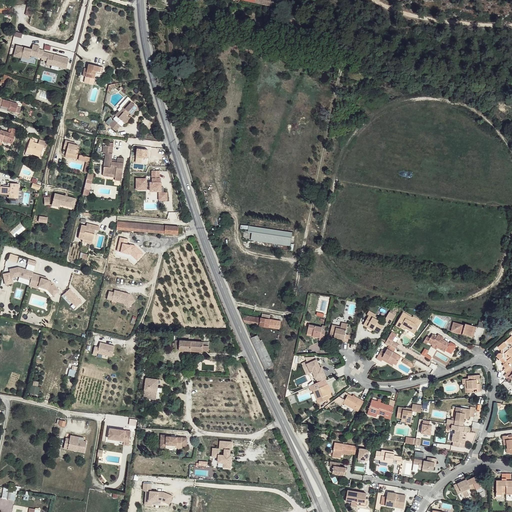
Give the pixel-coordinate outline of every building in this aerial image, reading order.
[(245,0),(252,1),(282,8),(284,0),(283,0),(245,0)] [(17,46),(14,55),(29,60),(31,55),(31,56),(32,53),(38,54),(39,50),(40,47),(33,45),(32,50),(17,46)] [(44,51),(39,50),(38,54),(32,53),(31,56),(42,59),(44,53),(44,51)] [(69,60),(49,54),(47,61),(47,62),(52,63),(51,66),(66,70),(69,60)] [(93,71),(100,72),(101,67),(86,63),(84,68),(81,67),(79,75),(90,78),(93,71)] [(19,105),(1,99),(0,102),(0,103),(2,105),(2,106),(9,108),(9,110),(16,113),(19,105)] [(129,101),(122,108),(124,111),(122,114),(119,112),(119,111),(115,115),(124,124),(129,118),(126,115),(128,112),(132,115),(138,108),(129,101)] [(114,120),(115,121),(121,126),(122,127),(124,124),(117,117),(114,120)] [(115,121),(109,126),(116,131),(121,126),(115,121)] [(0,140),(2,141),(12,144),(15,135),(1,130),(0,132),(0,140)] [(31,139),(26,152),(40,157),(44,146),(41,145),(40,145),(34,143),(35,140),(31,139)] [(73,144),(74,143),(65,140),(63,149),(67,150),(66,153),(75,155),(78,146),(75,145),(73,144)] [(107,153),(108,146),(104,146),(103,153),(106,154),(103,173),(116,175),(115,180),(122,181),(124,159),(118,158),(118,161),(117,162),(112,162),(112,160),(113,154),(107,153)] [(84,172),(88,173),(91,158),(80,155),(79,160),(87,162),(84,172)] [(136,179),(137,190),(146,190),(146,186),(150,186),(150,191),(159,191),(159,200),(166,200),(166,193),(163,193),(163,189),(161,189),(161,187),(161,178),(159,178),(159,171),(152,171),(152,182),(146,182),(146,179),(136,179)] [(8,187),(0,186),(0,189),(0,193),(9,194),(14,194),(14,196),(18,196),(19,184),(10,183),(10,187),(8,187)] [(76,198),(55,193),(53,203),(74,208),(76,198)] [(118,221),(117,229),(178,235),(178,226),(118,221)] [(78,238),(83,239),(92,241),(95,230),(98,230),(99,226),(87,223),(86,226),(82,225),(78,238)] [(292,233),(250,226),(249,232),(253,233),(252,240),(290,246),(292,233)] [(10,253),(8,259),(17,262),(19,256),(10,253)] [(35,266),(28,263),(26,270),(34,272),(35,266)] [(33,273),(34,272),(26,270),(19,267),(10,269),(12,277),(18,276),(31,280),(33,273)] [(42,276),(33,273),(31,280),(31,281),(40,284),(39,286),(47,289),(54,295),(59,290),(51,282),(50,281),(50,280),(42,278),(42,276)] [(31,280),(20,276),(18,281),(30,284),(31,281),(31,280)] [(135,300),(129,294),(128,295),(126,293),(114,290),(114,292),(109,291),(107,299),(112,300),(113,296),(117,298),(117,301),(123,303),(128,308),(135,300)] [(369,327),(378,333),(379,333),(384,324),(374,318),(375,315),(368,311),(366,314),(369,316),(367,318),(368,319),(368,320),(366,319),(363,326),(368,329),(369,327)] [(262,318),(242,315),(245,323),(280,329),(281,321),(269,319),(270,315),(263,313),(262,318)] [(390,325),(395,317),(389,313),(384,322),(390,325)] [(418,324),(420,320),(415,317),(414,319),(403,313),(397,324),(402,327),(407,331),(408,330),(409,327),(417,332),(421,326),(418,324)] [(348,330),(350,320),(343,319),(343,322),(342,323),(339,323),(339,321),(334,320),(331,332),(339,334),(340,332),(342,333),(342,334),(342,336),(349,338),(351,331),(348,330)] [(323,343),(326,332),(321,331),(322,328),(308,326),(307,334),(312,335),(312,337),(319,339),(319,342),(323,343)] [(468,334),(469,327),(459,326),(457,333),(460,334),(459,337),(468,338),(468,337),(468,334)] [(483,328),(471,326),(471,328),(470,335),(470,337),(481,339),(483,328)] [(436,348),(443,353),(444,351),(445,350),(450,354),(455,346),(450,343),(449,344),(442,340),(443,338),(437,334),(435,336),(431,334),(428,338),(424,336),(421,341),(425,344),(426,342),(430,345),(431,343),(437,347),(436,348)] [(258,335),(251,338),(256,349),(263,363),(267,373),(273,370),(273,365),(262,340),(260,341),(258,335)] [(394,341),(396,338),(391,335),(386,343),(397,349),(399,344),(394,341)] [(511,336),(498,348),(501,351),(502,350),(502,353),(501,353),(499,355),(499,358),(500,359),(501,359),(505,364),(502,366),(504,369),(503,370),(507,374),(511,369),(511,360),(509,356),(511,354),(511,351),(510,348),(511,346),(511,336)] [(203,345),(203,342),(180,340),(180,341),(179,349),(179,350),(203,352),(203,350),(209,350),(209,345),(203,345)] [(112,356),(115,346),(106,344),(105,344),(104,344),(103,343),(100,342),(99,347),(95,346),(93,354),(97,355),(97,353),(112,356)] [(425,349),(422,355),(431,360),(432,358),(427,355),(429,352),(425,349)] [(384,359),(396,366),(402,369),(407,361),(388,350),(386,353),(382,351),(377,359),(382,363),(383,362),(383,361),(382,361),(384,359)] [(326,374),(327,373),(324,367),(323,367),(321,364),(319,359),(308,363),(312,373),(315,372),(320,382),(325,379),(327,378),(326,374)] [(395,369),(396,366),(384,359),(382,361),(383,361),(383,362),(395,369)] [(511,369),(507,374),(503,377),(506,380),(507,380),(509,378),(511,381),(511,369)] [(467,383),(467,393),(473,393),(473,389),(475,389),(476,393),(480,392),(480,383),(476,383),(476,380),(479,380),(479,375),(467,375),(467,378),(461,378),(462,384),(464,384),(467,383)] [(159,380),(147,378),(145,397),(161,399),(162,388),(158,387),(159,380)] [(328,385),(325,379),(320,382),(316,383),(309,387),(311,392),(313,391),(319,404),(330,398),(329,395),(325,387),(328,385)] [(30,392),(37,394),(39,386),(31,385),(30,392)] [(359,411),(365,401),(358,397),(357,398),(353,396),(349,393),(344,401),(359,411)] [(331,400),(330,398),(319,404),(321,407),(331,400)] [(392,416),(394,407),(372,401),(369,413),(377,415),(382,416),(386,418),(387,415),(392,416)] [(421,414),(423,406),(413,405),(413,409),(409,408),(408,411),(406,410),(406,409),(399,408),(397,418),(402,419),(406,420),(406,422),(411,423),(412,416),(413,412),(417,413),(421,414)] [(463,427),(464,418),(464,416),(469,417),(469,416),(474,417),(475,407),(470,407),(470,409),(456,407),(455,412),(456,412),(455,421),(454,426),(463,427)] [(424,421),(422,434),(431,436),(433,426),(430,426),(430,422),(424,421)] [(463,431),(464,427),(463,427),(454,426),(451,425),(443,424),(443,428),(454,430),(454,433),(453,433),(451,441),(452,441),(452,445),(463,447),(465,439),(462,438),(463,435),(463,436),(463,435),(464,431),(463,431)] [(110,428),(109,439),(124,441),(124,445),(130,446),(131,431),(110,428)] [(70,435),(70,438),(69,441),(65,440),(63,448),(68,449),(68,446),(77,448),(76,451),(84,453),(87,442),(79,440),(79,437),(70,435)] [(167,436),(161,435),(160,447),(166,448),(166,445),(176,446),(176,448),(181,449),(181,446),(187,447),(187,438),(167,437),(167,436)] [(511,437),(507,438),(507,436),(502,436),(502,441),(505,441),(506,449),(505,449),(505,454),(510,453),(510,454),(511,454),(511,437)] [(220,442),(219,450),(224,451),(224,457),(219,456),(218,456),(218,459),(218,462),(224,463),(224,464),(223,469),(230,470),(231,460),(231,458),(233,458),(233,455),(230,455),(230,451),(231,451),(232,444),(220,442)] [(333,456),(341,457),(342,454),(351,455),(352,446),(335,443),(333,456)] [(420,457),(424,457),(425,450),(416,448),(415,456),(420,457)] [(369,450),(360,449),(359,460),(368,461),(369,450)] [(401,465),(402,457),(394,455),(395,451),(382,449),(381,451),(376,451),(375,459),(380,459),(387,461),(387,462),(393,463),(394,459),(397,459),(397,464),(401,465)] [(436,459),(437,460),(438,455),(428,454),(428,458),(424,457),(420,457),(420,462),(424,462),(424,465),(430,466),(434,467),(435,463),(436,459)] [(340,463),(331,461),(330,467),(334,468),(333,473),(345,475),(347,468),(340,467),(340,463)] [(480,473),(479,470),(475,472),(476,476),(467,480),(471,489),(473,491),(477,489),(479,494),(483,491),(479,481),(483,479),(480,473)] [(507,492),(507,473),(502,473),(502,480),(497,480),(497,497),(502,497),(502,492),(507,492)] [(468,491),(471,489),(467,480),(465,476),(461,477),(462,481),(454,485),(458,494),(462,492),(465,498),(470,495),(468,491)] [(143,490),(146,490),(145,504),(152,505),(153,500),(163,501),(165,502),(166,498),(171,500),(173,496),(164,492),(157,491),(157,492),(154,492),(154,491),(151,491),(152,483),(144,482),(143,490)] [(2,498),(15,499),(16,488),(3,487),(2,498)] [(352,500),(364,502),(366,493),(348,490),(346,501),(352,501),(352,500)] [(398,505),(404,506),(406,496),(398,495),(398,494),(388,492),(385,506),(394,507),(398,508),(398,505)]
